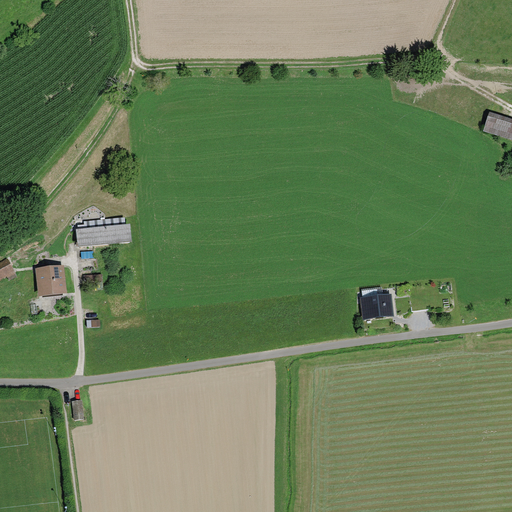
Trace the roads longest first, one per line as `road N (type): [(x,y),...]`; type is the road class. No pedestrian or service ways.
road 1 (unclassified): [(511,323),(78,382),(0,384)]
road 2 (track): [(499,104),(424,59),(144,70),(134,62)]
road 3 (track): [(0,249),(49,200),(124,95),(134,62),(127,0)]
